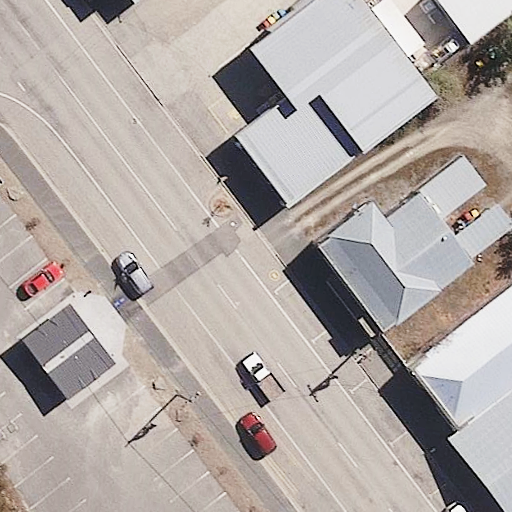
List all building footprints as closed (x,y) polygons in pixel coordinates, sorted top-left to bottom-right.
[(460,112),(370,0),(278,0),(187,72),(312,229),(460,112)] [(511,45),(511,0),(395,0),(462,85),(511,45)] [(505,261),(437,175),(334,256),(403,342),(505,261)] [(123,364),(75,298),(17,342),(67,406),(123,364)] [(511,421),(511,312),(417,388),(470,454),(511,421)] [(511,421),(470,454),(511,507),(511,421)]
